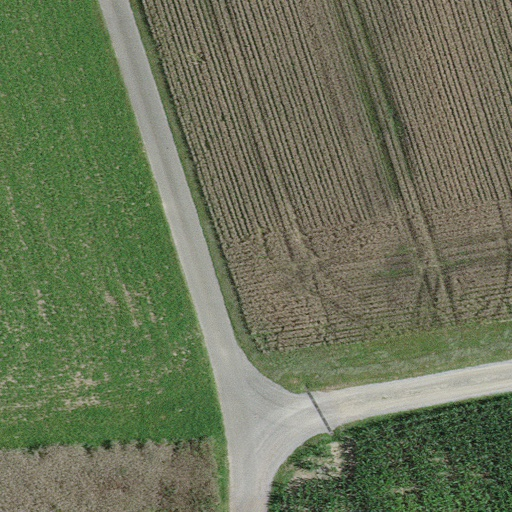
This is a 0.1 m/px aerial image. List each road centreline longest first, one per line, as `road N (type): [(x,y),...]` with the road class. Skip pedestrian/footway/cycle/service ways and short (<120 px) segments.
road 1 (unclassified): [(105,0),(247,434),(251,511)]
road 2 (track): [(247,434),(511,374)]
